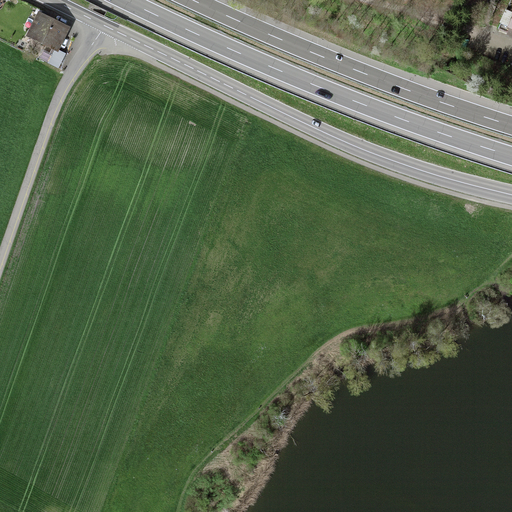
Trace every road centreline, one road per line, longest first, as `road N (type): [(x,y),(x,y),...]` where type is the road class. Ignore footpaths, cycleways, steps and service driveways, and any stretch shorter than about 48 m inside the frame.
road 1 (secondary): [(511,197),(339,142),(105,28)]
road 2 (motorway): [(120,0),(359,105),(511,157)]
road 3 (motorway): [(511,128),(369,78),(188,0)]
road 4 (unclassified): [(0,268),(57,107),(105,28)]
